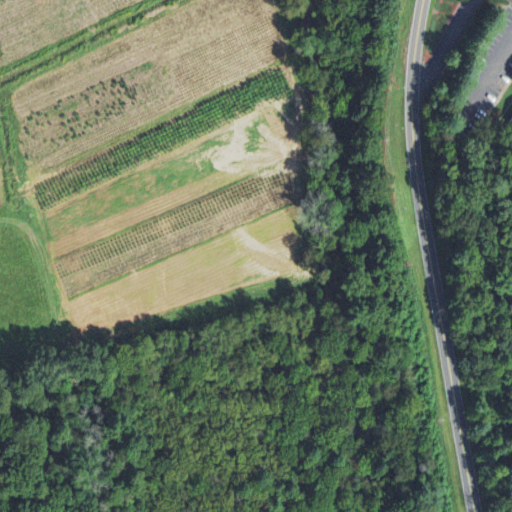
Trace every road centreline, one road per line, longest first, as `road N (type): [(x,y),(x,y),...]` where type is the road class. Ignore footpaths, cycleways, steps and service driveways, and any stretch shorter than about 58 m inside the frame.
road 1 (track): [(279,0),(301,106),(292,187),(307,263),(305,276),(289,285),(74,342),(31,214),(3,93)]
road 2 (tertiary): [(421,0),(412,122),(417,178),(474,511)]
road 3 (track): [(26,195),(292,73)]
road 4 (track): [(0,94),(190,0)]
